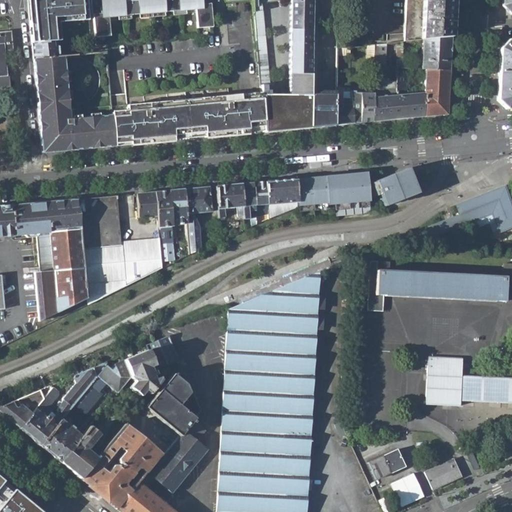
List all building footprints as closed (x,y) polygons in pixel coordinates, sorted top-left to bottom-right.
[(27,0),(31,45),(56,43),(59,43),(57,24),(89,22),(87,0),(27,0)] [(93,17),(95,40),(110,38),(108,19),(196,11),(198,30),(213,29),(211,6),(201,6),(197,7),(195,0),(129,0),(123,1),(123,0),(106,0),(108,15),(104,16),(93,17)] [(224,0),(225,3),(251,4),(255,29),(256,39),(266,38),(262,10),(261,11),(259,0),(224,0)] [(291,0),(289,97),(262,97),(264,132),(308,128),(310,128),(312,127),(312,122),(320,126),(335,125),(335,95),(320,94),(316,94),(311,94),(312,0),(291,0)] [(386,37),(385,45),(396,44),(399,43),(416,42),(422,42),(450,40),(451,0),(404,0),(403,35),(386,37)] [(511,0),(502,0),(502,5),(511,15),(511,14),(511,0)] [(0,91),(9,91),(8,76),(5,76),(3,51),(11,51),(9,32),(0,32),(0,91)] [(273,88),(266,38),(256,39),(262,76),(262,90),(273,88)] [(511,39),(509,40),(499,49),(497,101),(506,109),(511,108),(511,39)] [(422,47),(420,69),(422,69),(448,72),(450,40),(422,42),(422,47)] [(31,45),(32,60),(58,58),(56,43),(31,45)] [(374,92),(373,103),(396,99),(394,87),(396,86),(395,66),(396,47),(396,44),(385,45),(375,45),(374,64),(374,81),(374,92)] [(349,91),(350,94),(360,93),(360,88),(351,88),(351,66),(374,64),(375,45),(337,48),(336,66),(336,87),(342,87),(349,87),(349,91)] [(325,66),(336,66),(337,48),(328,48),(328,55),(325,55),(325,66)] [(36,103),(38,119),(38,126),(40,142),(44,142),(54,141),(55,152),(84,149),(109,147),(113,146),(113,140),(111,116),(71,119),(66,57),(58,58),(32,60),(34,75),(35,94),(39,94),(40,98),(40,102),(36,103)] [(396,99),(401,98),(400,94),(406,93),(406,72),(406,68),(401,67),(395,66),(396,86),(394,87),(396,99)] [(448,72),(422,69),(422,73),(422,91),(414,93),(414,96),(424,95),(423,117),(446,114),(448,72)] [(352,123),(350,98),(343,98),(342,91),(342,87),(336,87),(335,90),(335,95),(335,125),(352,123)] [(373,103),(374,92),(369,93),(360,93),(350,94),(350,98),(352,123),(373,121),(373,103)] [(125,93),(109,94),(111,112),(126,111),(126,105),(125,93)] [(245,94),(238,94),(242,134),(249,133),(258,133),(264,132),(262,97),(262,93),(255,94),(246,95),(246,94),(245,94)] [(171,100),(160,101),(163,141),(166,140),(166,141),(173,141),(173,139),(172,134),(204,131),(204,137),(205,138),(212,137),(212,136),(224,135),(223,132),(232,131),(233,135),(242,134),(238,94),(203,98),(203,99),(171,102),(171,100)] [(401,98),(396,99),(373,103),(373,121),(423,117),(424,95),(414,96),(401,98)] [(126,111),(111,112),(111,116),(113,140),(130,138),(131,145),(145,143),(145,139),(154,138),(155,141),(163,141),(160,101),(126,105),(126,111)] [(204,131),(172,134),(173,139),(204,137),(204,131)] [(54,141),(44,142),(51,150),(51,152),(55,152),(54,141)] [(407,168),(371,182),(374,190),(378,188),(385,206),(417,193),(407,168)] [(366,172),(296,179),(297,201),(298,206),(313,205),(327,203),(328,205),(335,204),(369,201),(367,184),(366,172)] [(265,182),(267,204),(297,201),(296,179),(265,182)] [(256,212),(257,223),(269,218),(267,204),(265,182),(253,183),(256,212)] [(244,216),(244,219),(248,219),(248,212),(250,212),(256,212),(253,183),(241,184),(244,216)] [(239,217),(244,216),(241,184),(228,185),(230,208),(238,207),(239,217)] [(217,206),(218,219),(225,218),(224,209),(230,208),(228,185),(215,186),(217,206)] [(511,203),(505,185),(456,204),(460,213),(450,217),(447,218),(442,220),(402,236),(428,238),(493,212),(500,230),(511,225),(511,203)] [(215,186),(208,187),(210,206),(217,206),(215,186)] [(183,189),(185,213),(200,212),(211,211),(210,206),(208,187),(183,189)] [(168,191),(171,225),(181,224),(186,223),(185,213),(183,189),(168,191)] [(156,216),(158,238),(172,237),(171,225),(168,191),(154,192),(156,216)] [(136,194),(138,218),(156,216),(154,192),(136,194)] [(87,297),(88,305),(96,301),(130,284),(161,269),(160,262),(158,238),(126,240),(121,240),(117,196),(78,199),(82,249),(84,267),(87,297)] [(32,204),(35,237),(39,272),(34,273),(39,321),(87,297),(84,267),(82,249),(78,199),(32,204)] [(35,237),(32,204),(0,206),(0,237),(24,236),(26,238),(35,237)] [(201,216),(200,212),(185,213),(186,223),(187,236),(188,243),(189,255),(199,250),(197,223),(194,218),(200,217),(201,216)] [(374,302),(377,260),(369,260),(367,310),(373,310),(374,302)] [(506,276),(390,270),(390,261),(377,260),(374,302),(373,310),(383,310),(383,294),(505,301),(505,299),(511,299),(511,283),(506,283),(506,276)] [(216,511),(306,511),(321,270),(229,309),(227,310),(216,511)] [(154,363),(157,369),(179,359),(169,335),(154,341),(146,345),(148,349),(154,363)] [(124,359),(132,377),(136,380),(131,386),(140,394),(145,388),(150,392),(161,379),(159,375),(154,377),(149,366),(154,363),(148,349),(124,359)] [(429,356),(426,403),(461,405),(461,400),(511,402),(511,377),(462,375),(463,358),(429,356)] [(106,363),(91,381),(100,389),(107,380),(120,391),(132,377),(124,359),(115,363),(111,367),(106,363)] [(18,428),(38,445),(60,418),(76,399),(91,381),(106,363),(108,360),(87,370),(73,376),(76,382),(64,396),(64,399),(58,408),(59,410),(53,418),(49,414),(53,409),(50,406),(59,395),(59,392),(52,386),(43,397),(18,428)] [(145,406),(179,435),(196,416),(181,404),(190,392),(186,383),(172,373),(145,406)] [(105,392),(100,389),(91,381),(76,399),(87,407),(90,410),(105,392)] [(0,413),(18,428),(43,397),(40,391),(1,408),(0,408),(0,413)] [(76,399),(60,418),(62,420),(75,405),(82,412),(87,407),(76,399)] [(97,417),(102,421),(112,410),(107,406),(98,416),(97,417)] [(172,491),(207,449),(195,440),(207,425),(196,416),(179,435),(162,456),(160,454),(147,470),(155,477),(172,491)] [(68,425),(62,420),(60,418),(38,445),(59,462),(81,436),(72,428),(73,426),(69,423),(68,425)] [(78,477),(115,508),(137,481),(147,470),(160,454),(124,424),(96,457),(78,477)] [(78,477),(96,457),(91,453),(86,449),(99,433),(90,425),(81,436),(59,462),(73,473),(78,477)] [(368,462),(375,479),(405,465),(397,448),(368,462)] [(425,471),(433,489),(462,476),(454,458),(425,471)] [(147,470),(137,481),(146,488),(155,477),(147,470)] [(414,472),(390,482),(401,505),(424,495),(414,472)] [(0,511),(36,511),(38,510),(0,478),(0,511)] [(137,481),(115,508),(120,511),(174,511),(167,506),(146,488),(137,481)]
